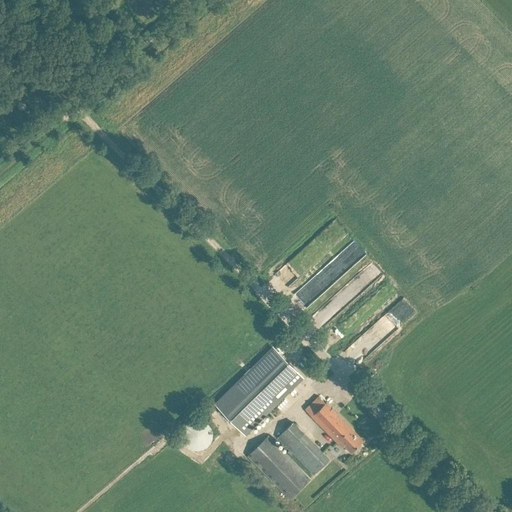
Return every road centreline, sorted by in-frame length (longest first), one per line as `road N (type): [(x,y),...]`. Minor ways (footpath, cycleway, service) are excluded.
road 1 (track): [(75,107),(331,365)]
road 2 (unclassified): [(479,511),(331,365)]
road 3 (track): [(75,107),(200,0)]
